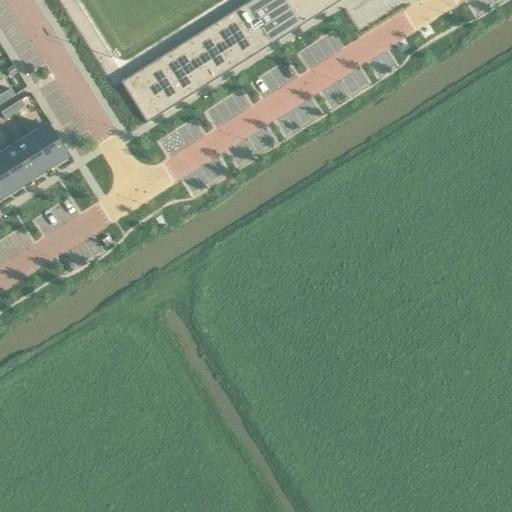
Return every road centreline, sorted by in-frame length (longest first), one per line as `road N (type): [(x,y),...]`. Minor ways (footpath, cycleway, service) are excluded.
road 1 (residential): [(444,0),(140,190)]
road 2 (residential): [(19,0),(140,190)]
road 3 (residential): [(140,190),(0,278)]
